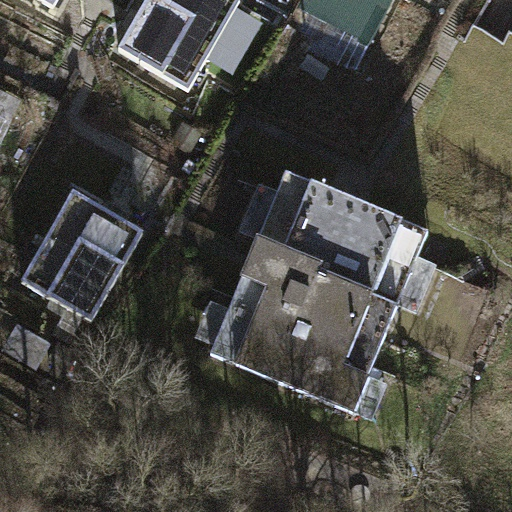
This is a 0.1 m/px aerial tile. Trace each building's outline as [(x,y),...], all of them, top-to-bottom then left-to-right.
[(34,0),(55,11),(61,0),(34,0)] [(149,0),(120,53),(190,92),(240,4),(232,0),(149,0)] [(391,0),(301,0),(298,6),(370,42),(391,0)] [(319,277),(395,308),(426,231),(282,174),(254,244),(322,270),(319,277)] [(92,324),(142,232),(70,193),(20,285),(92,324)] [(207,361),(351,418),(395,308),(319,277),(322,270),(254,244),(207,361)]
